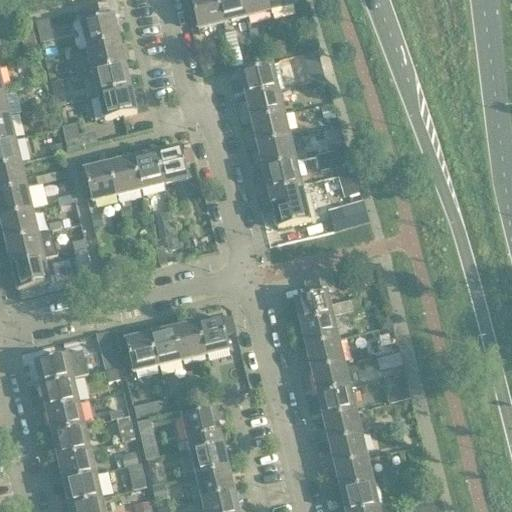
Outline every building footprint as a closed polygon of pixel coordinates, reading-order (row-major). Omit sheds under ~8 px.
[(198,32),(223,26),(216,0),(191,0),(198,32)] [(241,0),(216,0),(223,26),(246,21),(241,0)] [(266,0),(241,0),(246,21),(270,15),(266,0)] [(292,0),(266,0),(270,15),(295,9),(292,0)] [(79,15),(88,51),(120,43),(114,20),(120,19),(117,6),(79,15)] [(252,43),(259,42),(256,32),(249,33),(252,43)] [(234,35),(226,37),(229,53),(237,51),(234,35)] [(120,43),(88,51),(93,74),(125,66),(120,43)] [(233,70),(241,68),(237,51),(229,53),(233,70)] [(75,53),(65,56),(67,63),(77,60),(75,53)] [(317,54),(302,58),(310,86),(325,82),(323,74),(317,54)] [(210,59),(199,61),(202,75),(213,72),(210,59)] [(125,66),(93,74),(99,98),(131,91),(125,66)] [(241,77),(247,102),(279,94),(273,69),(241,77)] [(65,105),(60,83),(50,86),(56,108),(65,105)] [(131,91),(99,98),(105,123),(137,115),(131,91)] [(279,94),(247,102),(252,125),(284,117),(279,94)] [(4,95),(0,95),(0,121),(10,119),(4,95)] [(284,117),(252,125),(258,149),(290,141),(284,117)] [(10,119),(0,121),(0,147),(16,143),(10,119)] [(290,141),(258,149),(264,173),(296,165),(290,141)] [(16,143),(0,147),(0,172),(21,167),(16,143)] [(182,150),(157,156),(165,188),(189,182),(182,150)] [(345,150),(318,156),(322,171),(349,165),(345,150)] [(157,156),(133,162),(141,194),(165,188),(157,156)] [(133,162),(109,167),(117,199),(141,194),(133,162)] [(302,189),(296,165),(264,173),(272,208),(289,204),(287,192),(302,189)] [(21,167),(0,172),(0,197),(27,191),(21,167)] [(93,205),(117,199),(109,167),(85,173),(93,205)] [(68,173),(48,178),(38,181),(39,187),(50,185),(70,180),(68,173)] [(354,173),(339,179),(348,198),(362,192),(354,173)] [(316,222),(310,199),(321,195),(318,185),(302,189),(287,192),(289,204),(272,208),(278,232),(310,224),(310,223),(316,222)] [(27,191),(0,197),(0,218),(1,222),(33,214),(27,191)] [(56,209),(54,202),(44,205),(45,211),(56,209)] [(334,232),(370,226),(366,202),(330,209),(334,232)] [(129,220),(126,210),(120,211),(122,222),(129,220)] [(33,214),(1,222),(7,246),(39,239),(33,214)] [(103,215),(96,217),(98,227),(105,226),(103,215)] [(59,224),(49,227),(50,234),(61,232),(59,224)] [(52,235),(39,239),(7,246),(12,270),(44,262),(58,259),(52,235)] [(72,246),(74,255),(86,252),(84,243),(72,246)] [(86,252),(74,255),(83,288),(96,285),(90,263),(88,252),(86,252)] [(50,287),(44,262),(12,270),(18,294),(21,294),(43,288),(50,287)] [(331,309),(327,296),(335,294),(331,281),(306,287),(309,300),(295,303),(301,327),(333,320),(362,313),(360,302),(331,309)] [(43,288),(21,294),(23,303),(45,297),(43,288)] [(222,320),(198,326),(206,358),(230,353),(222,320)] [(333,320),(301,327),(307,351),(339,344),(333,320)] [(382,323),(379,327),(380,334),(393,331),(390,321),(382,323)] [(198,326),(175,332),(183,364),(206,358),(198,326)] [(175,332),(151,338),(159,370),(183,364),(175,332)] [(110,334),(96,337),(105,375),(119,372),(110,334)] [(151,338),(126,344),(133,376),(159,370),(151,338)] [(339,344),(307,351),(313,375),(345,367),(339,344)] [(398,356),(392,358),(395,371),(401,369),(398,356)] [(35,366),(41,391),(73,383),(67,358),(35,366)] [(345,367),(313,375),(318,399),(350,391),(345,367)] [(185,376),(188,386),(194,385),(192,374),(185,376)] [(73,383),(41,391),(47,415),(79,407),(73,383)] [(350,391),(318,399),(324,423),(356,415),(350,391)] [(392,396),(388,397),(391,406),(395,405),(410,402),(407,392),(392,396)] [(137,406),(138,416),(168,413),(167,403),(137,406)] [(79,407),(47,415),(53,439),(85,431),(79,407)] [(112,423),(130,419),(128,412),(110,416),(112,423)] [(183,419),(191,455),(208,451),(205,440),(221,436),(215,412),(183,419)] [(356,415),(324,423),(330,447),(362,439),(356,415)] [(150,422),(136,425),(139,438),(153,434),(150,422)] [(372,428),(374,435),(384,432),(383,425),(372,428)] [(85,431),(53,439),(59,462),(91,455),(85,431)] [(208,451),(191,455),(197,479),(229,471),(221,436),(205,440),(208,451)] [(125,446),(135,443),(133,437),(123,439),(125,446)] [(362,439),(330,447),(336,471),(368,463),(362,439)] [(91,455),(59,462),(64,486),(96,479),(91,455)] [(368,463),(336,471),(341,495),(373,487),(368,463)] [(142,468),(128,471),(130,479),(144,476),(142,468)] [(229,471),(197,479),(203,502),(235,495),(229,471)] [(396,481),(394,474),(384,476),(385,483),(396,481)] [(96,479),(64,486),(70,510),(102,503),(96,479)] [(153,490),(154,497),(164,495),(162,487),(153,490)] [(373,487),(341,495),(345,511),(372,511),(379,510),(373,487)] [(238,511),(235,495),(203,502),(204,511),(238,511)] [(435,511),(433,500),(413,505),(414,511),(435,511)] [(104,511),(102,503),(70,510),(70,511),(104,511)]
